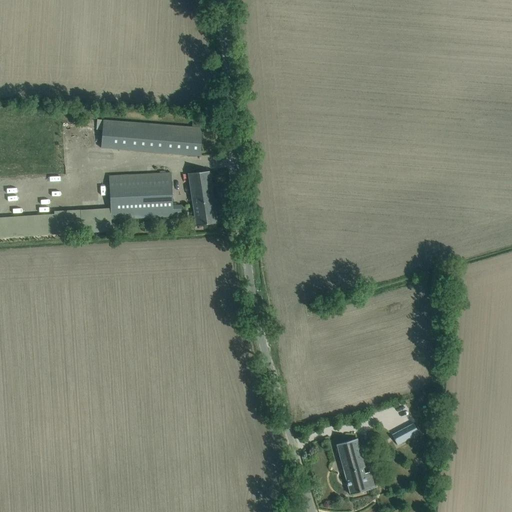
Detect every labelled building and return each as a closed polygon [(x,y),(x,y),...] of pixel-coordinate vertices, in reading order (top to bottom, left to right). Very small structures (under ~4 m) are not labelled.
[(201,128),(192,127),(129,123),(103,120),(101,148),(199,155),(201,128)] [(217,223),(209,171),(188,174),(196,226),(217,223)] [(171,173),(109,176),(110,208),(54,211),(54,214),(56,236),(111,232),(111,219),(181,216),(181,205),(172,206),(171,173)] [(0,239),(56,236),(54,214),(0,217),(0,239)] [(419,434),(413,423),(391,434),(397,445),(419,434)] [(357,438),(336,444),(350,494),(375,488),(370,471),(364,473),(363,467),(365,467),(357,438)]
